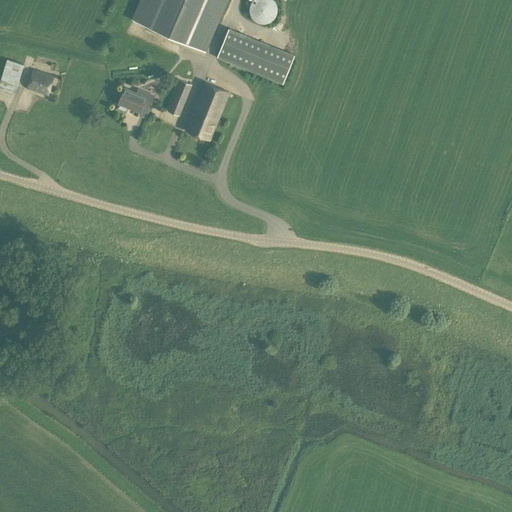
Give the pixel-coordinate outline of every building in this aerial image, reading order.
[(142,0),(134,20),(204,50),(225,0),(142,0)] [(252,0),(251,20),(274,21),(275,0),(252,0)] [(231,29),(219,59),(283,84),(295,55),(231,29)] [(17,83),(23,64),(7,59),(1,78),(17,83)] [(48,95),(54,77),(33,69),(27,88),(48,95)] [(179,114),(191,84),(177,79),(165,109),(179,114)] [(210,139),(229,91),(205,82),(186,130),(210,139)] [(149,106),(154,95),(138,89),(137,93),(124,88),(119,102),(140,111),(143,104),(149,106)]
